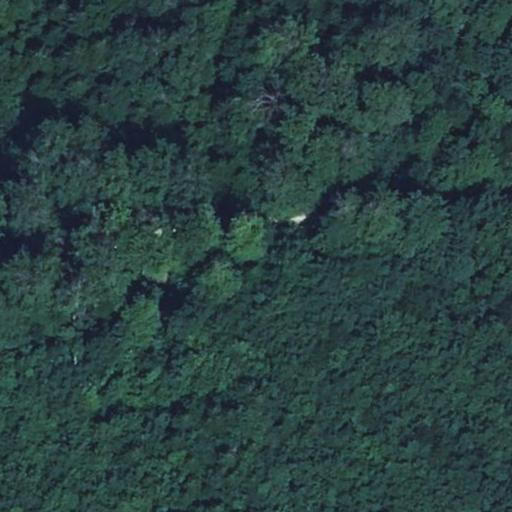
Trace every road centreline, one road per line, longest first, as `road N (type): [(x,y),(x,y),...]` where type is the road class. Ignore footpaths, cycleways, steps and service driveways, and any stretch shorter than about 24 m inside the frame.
road 1 (track): [(0,250),(393,202),(511,210)]
road 2 (track): [(393,202),(397,511)]
